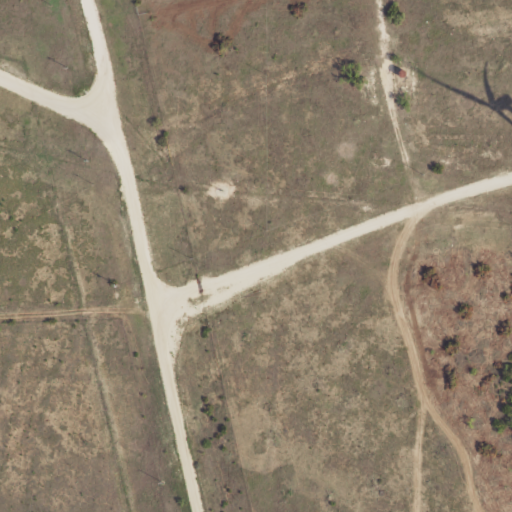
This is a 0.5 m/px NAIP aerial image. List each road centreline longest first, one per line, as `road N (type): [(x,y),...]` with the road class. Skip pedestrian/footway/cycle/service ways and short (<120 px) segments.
road 1 (residential): [(511,59),(194,127),(0,196)]
road 2 (track): [(0,268),(111,329),(393,511)]
road 3 (residential): [(196,511),(124,174),(194,127)]
